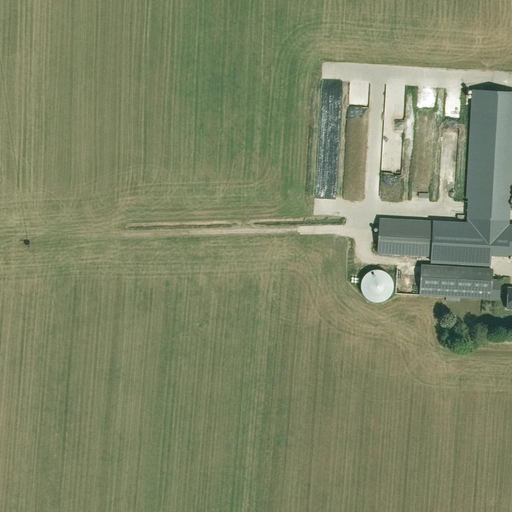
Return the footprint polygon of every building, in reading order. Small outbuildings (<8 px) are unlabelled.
[(466,223),(466,225),(481,226),(481,220),(507,221),(511,129),(511,92),(474,91),(466,223)] [(394,128),(395,138),(407,137),(407,127),(394,128)] [(379,218),(377,254),(430,256),(430,262),(489,265),(489,254),(511,255),(511,227),(506,227),(507,221),(481,220),(481,226),(466,225),(466,223),(425,221),(424,221),(379,218)] [(361,290),(365,296),(369,299),(375,301),(381,301),(386,298),(391,294),(393,289),(394,283),(393,278),(390,273),(386,270),(381,267),(375,267),(369,269),(364,273),(361,278),(360,284),(361,290)] [(490,300),(492,271),(420,267),(419,296),(490,300)]
